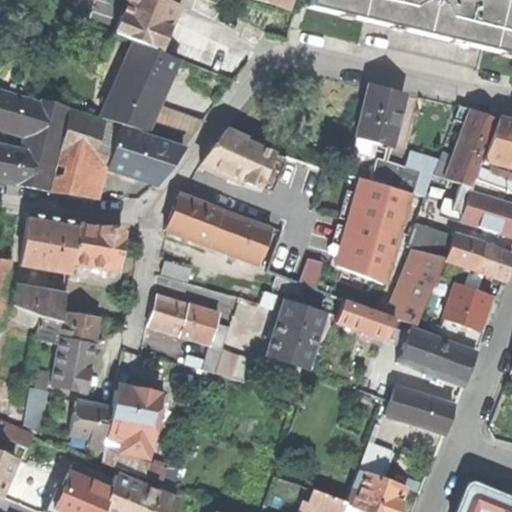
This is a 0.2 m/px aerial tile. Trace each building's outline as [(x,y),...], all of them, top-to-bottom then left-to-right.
[(127,0),(114,33),(159,50),(175,7),(155,0),(127,0)] [(253,0),(284,9),(287,0),(253,0)] [(309,0),(307,7),(511,56),(511,0),(508,0),(309,0)] [(119,77),(162,95),(177,60),(133,43),(126,59),(119,77)] [(104,120),(119,125),(130,128),(146,133),(158,104),(162,95),(119,77),(110,97),(100,119),(104,120)] [(369,157),(370,152),(372,143),(391,147),(403,97),(384,92),(368,88),(353,153),(369,157)] [(0,129),(27,138),(39,106),(0,93),(0,129)] [(27,138),(59,146),(64,129),(69,110),(40,101),(39,106),(27,138)] [(201,123),(158,104),(146,133),(184,145),(201,123)] [(453,121),(463,122),(468,110),(458,107),(453,121)] [(64,129),(98,140),(104,120),(100,119),(69,110),(64,129)] [(463,122),(448,165),(476,174),(481,160),(497,118),(482,114),(468,110),(463,122)] [(511,122),(497,118),(481,160),(511,168),(511,122)] [(119,125),(104,120),(98,140),(91,161),(99,164),(106,166),(119,125)] [(105,169),(154,184),(167,166),(181,148),(129,131),(130,128),(119,125),(106,166),(105,169)] [(91,161),(98,140),(64,129),(59,146),(57,155),(90,166),(91,161)] [(214,147),(200,165),(228,178),(230,175),(256,187),(262,174),(271,155),(244,143),(246,138),(227,129),(214,147)] [(27,138),(20,156),(11,185),(47,192),(57,155),(59,146),(27,138)] [(389,157),(391,147),(372,143),(370,152),(389,157)] [(0,166),(6,168),(11,154),(0,151),(0,166)] [(271,155),(262,174),(319,194),(322,183),(327,169),(272,152),(271,155)] [(20,156),(11,154),(6,168),(0,166),(0,182),(11,185),(20,156)] [(81,196),(90,166),(57,155),(47,192),(81,196)] [(375,159),(369,182),(409,193),(424,198),(432,176),(435,168),(413,161),(409,172),(398,169),(399,166),(375,159)] [(510,177),(511,170),(511,168),(481,160),(476,174),(471,189),(470,190),(475,192),(502,200),(505,192),(510,177)] [(432,176),(442,179),(448,165),(437,161),(435,168),(432,176)] [(476,174),(448,165),(442,179),(471,189),(476,174)] [(335,172),(327,169),(322,183),(331,186),(335,172)] [(341,252),(329,295),(342,300),(384,315),(395,289),(383,284),(409,193),(369,182),(362,180),(360,185),(341,252)] [(475,192),(465,226),(511,240),(511,203),(502,200),(475,192)] [(208,247),(221,211),(178,195),(164,230),(184,238),(208,247)] [(253,207),(249,219),(270,226),(274,215),(253,207)] [(230,256),(257,266),(270,230),(221,211),(208,247),(230,256)] [(0,213),(0,259),(8,261),(11,261),(16,215),(1,214),(0,213)] [(69,264),(76,225),(50,221),(28,217),(19,267),(67,275),(69,264)] [(414,224),(405,247),(443,257),(449,239),(414,224)] [(114,271),(121,232),(99,229),(76,225),(69,264),(114,271)] [(341,252),(280,230),(265,272),(277,276),(314,290),(329,295),(341,252)] [(474,271),(482,245),(453,236),(444,261),(474,271)] [(509,267),(511,257),(511,255),(482,245),(474,271),(504,281),(509,267)] [(0,284),(6,285),(8,261),(0,259),(0,284)] [(161,264),(157,276),(185,284),(188,272),(161,264)] [(314,290),(277,276),(273,288),(310,301),(314,290)] [(449,302),(455,284),(438,279),(432,297),(449,302)] [(490,296),(455,284),(449,302),(443,319),(478,331),(484,314),(490,296)] [(60,324),(62,313),(64,296),(40,291),(14,287),(11,308),(16,310),(26,313),(38,318),(60,324)] [(263,294),(260,305),(272,308),(275,297),(263,294)] [(178,336),(187,307),(156,297),(151,311),(147,326),(178,336)] [(384,340),(392,318),(384,315),(342,300),(334,321),(384,340)] [(275,328),(266,356),(304,369),(322,314),(284,301),(275,328)] [(187,307),(178,336),(207,345),(214,324),(216,315),(187,307)] [(38,318),(26,313),(22,335),(35,337),(38,318)] [(34,339),(58,343),(58,339),(91,345),(93,332),(96,318),(62,313),(60,324),(38,318),(35,337),(34,339)] [(384,340),(402,346),(408,330),(410,324),(392,318),(384,340)] [(478,331),(443,319),(439,332),(454,337),(453,339),(477,347),(482,332),(478,331)] [(203,361),(200,370),(214,374),(220,352),(228,328),(214,324),(207,345),(203,361)] [(410,324),(408,330),(421,334),(423,329),(410,324)] [(421,334),(408,330),(402,346),(396,363),(462,387),(468,370),(474,354),(421,334)] [(35,337),(22,335),(18,360),(31,362),(32,352),(34,339),(35,337)] [(50,386),(83,392),(87,368),(91,345),(58,339),(58,343),(50,386)] [(44,353),(32,352),(31,362),(30,365),(42,367),(44,353)] [(220,352),(214,374),(242,383),(249,361),(220,352)] [(186,356),(183,365),(200,370),(203,361),(186,356)] [(36,383),(35,389),(43,391),(47,372),(35,371),(33,383),(36,383)] [(365,377),(359,392),(385,401),(390,386),(365,377)] [(35,389),(29,388),(22,425),(37,432),(45,391),(43,391),(35,389)] [(394,388),(385,416),(444,435),(448,421),(453,406),(394,388)] [(129,394),(114,391),(113,398),(105,437),(147,445),(157,396),(130,390),(129,394)] [(68,436),(88,440),(102,443),(109,408),(93,405),(75,401),(68,436)] [(26,449),(32,436),(8,424),(2,438),(26,449)] [(147,445),(105,437),(104,442),(120,446),(119,451),(145,456),(147,445)] [(101,448),(102,443),(88,440),(87,446),(101,449),(101,448)] [(101,449),(98,462),(157,484),(162,470),(161,469),(152,466),(132,458),(131,461),(116,456),(117,453),(101,448),(101,449)] [(365,451),(357,471),(382,480),(390,460),(365,451)] [(0,452),(0,493),(15,459),(0,452)] [(153,460),(152,466),(161,469),(163,464),(153,460)] [(357,471),(346,502),(345,504),(357,509),(366,511),(395,511),(399,505),(405,488),(382,480),(357,471)] [(101,510),(100,511),(170,511),(175,501),(115,477),(106,498),(101,510)] [(72,498),(101,510),(106,498),(63,480),(58,492),(72,498)] [(455,511),(511,511),(511,500),(499,495),(471,485),(465,487),(455,511)] [(308,504),(330,511),(341,511),(345,504),(346,502),(313,490),(308,504)] [(66,511),(72,498),(58,492),(50,511),(66,511)] [(298,511),(330,511),(308,504),(302,502),(298,511)]
